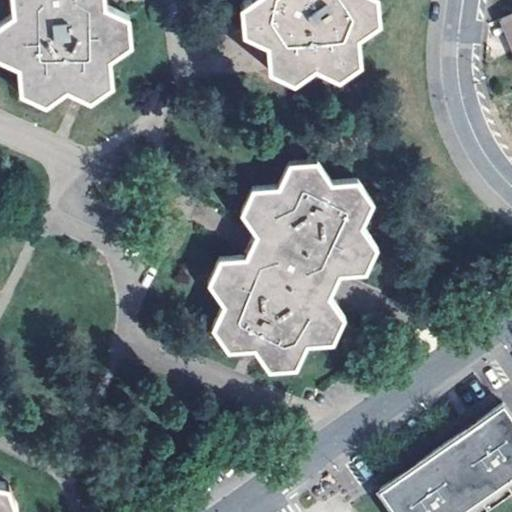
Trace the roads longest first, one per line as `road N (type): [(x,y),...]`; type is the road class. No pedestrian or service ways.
road 1 (residential): [(511,315),(230,511)]
road 2 (residential): [(511,183),(477,137),(461,92),(464,0)]
